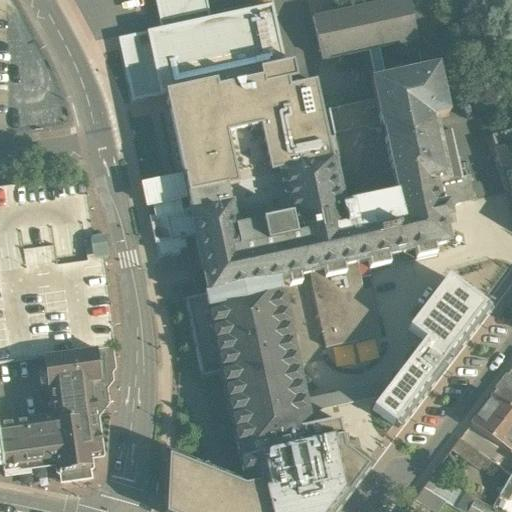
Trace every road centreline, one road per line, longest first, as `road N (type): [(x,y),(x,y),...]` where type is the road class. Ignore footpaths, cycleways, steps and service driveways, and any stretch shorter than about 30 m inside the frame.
road 1 (residential): [(98,137),(142,350),(125,511)]
road 2 (unknown): [(431,0),(501,244)]
road 3 (residential): [(511,346),(439,451),(382,511)]
road 4 (residential): [(38,0),(89,99),(98,137)]
